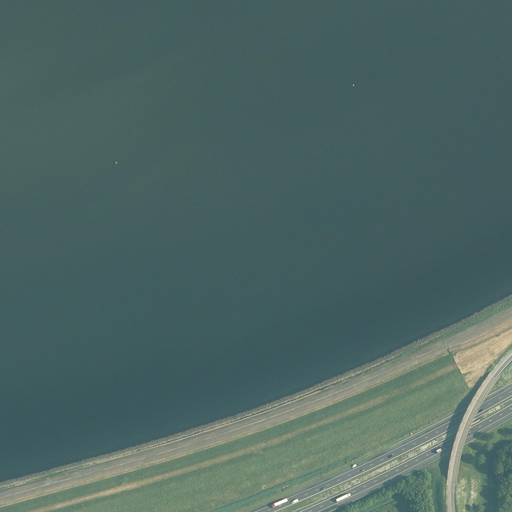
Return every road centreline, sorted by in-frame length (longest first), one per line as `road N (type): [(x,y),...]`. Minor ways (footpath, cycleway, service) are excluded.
road 1 (track): [(29,511),(337,415),(485,350)]
road 2 (motorway): [(511,389),(260,511)]
road 3 (motorway): [(305,511),(511,406)]
road 4 (motorway): [(511,354),(461,434),(452,511)]
